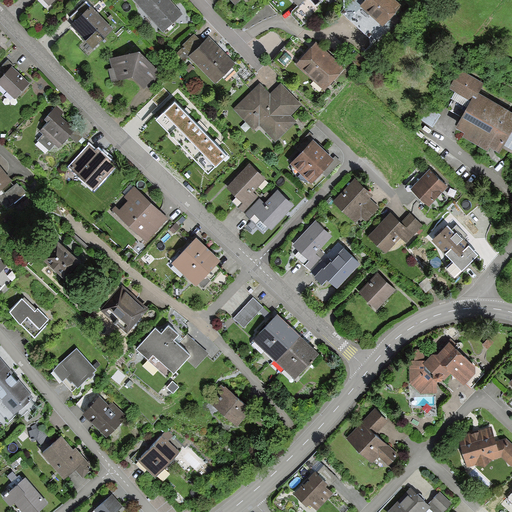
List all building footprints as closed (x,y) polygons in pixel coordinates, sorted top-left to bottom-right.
[(171,22),(180,14),(166,0),(137,0),(149,12),(146,15),(164,34),(174,25),(171,22)] [(290,0),(297,6),(294,21),(299,26),(317,9),(314,5),(318,0),(290,0)] [(383,23),(398,6),(391,0),(368,0),(363,6),(383,23)] [(96,43),(110,29),(83,2),(67,18),(74,24),(72,26),(86,40),(90,36),(96,43)] [(279,34),(264,38),(268,53),(284,49),(279,34)] [(215,81),(232,64),(207,39),(202,44),(192,35),(180,47),(215,81)] [(323,87),(340,69),(313,45),(297,64),(323,87)] [(127,72),(137,74),(150,90),(162,78),(138,48),(109,59),(112,69),(109,70),(112,82),(121,80),(120,74),(127,72)] [(278,60),(284,64),(290,57),(284,53),(278,60)] [(16,95),(27,84),(9,67),(12,64),(6,59),(0,66),(0,85),(7,92),(10,89),(16,95)] [(501,143),(511,148),(511,116),(475,95),(481,84),(465,75),(446,108),(461,117),(457,124),(499,148),(501,143)] [(282,88),(270,99),(259,87),(234,109),(247,123),(257,114),(268,127),(265,130),(273,139),(293,122),(286,115),(297,105),(282,88)] [(187,114),(174,101),(156,119),(169,132),(187,114)] [(58,147),(72,133),(57,118),(61,114),(55,108),(43,119),(47,122),(39,129),(43,134),(37,140),(47,150),(54,143),(58,147)] [(201,127),(187,114),(169,132),(183,145),(201,127)] [(214,141),(201,127),(183,145),(196,159),(214,141)] [(227,154),(214,141),(196,159),(209,172),(227,154)] [(299,172),(321,150),(312,141),(290,163),(299,172)] [(94,185),(112,164),(89,145),(76,162),(82,167),(79,172),(94,185)] [(299,172),(309,182),(331,160),(321,150),(299,172)] [(249,192),(262,178),(249,166),(229,187),(242,199),(235,207),(241,212),(255,197),(249,192)] [(0,202),(5,208),(25,192),(17,182),(11,187),(0,172),(0,202)] [(444,187),(429,172),(422,179),(417,174),(407,184),(427,204),(444,187)] [(335,201),(349,215),(354,210),(364,219),(375,209),(363,198),(369,192),(356,179),(335,201)] [(257,214),(268,226),(290,205),(277,192),(259,209),(254,204),(243,215),(250,221),(257,214)] [(31,202),(27,197),(14,207),(19,212),(31,202)] [(165,217),(158,211),(155,214),(136,197),(120,215),(138,232),(147,223),(154,229),(165,217)] [(399,224),(389,215),(371,234),(386,249),(404,230),(409,235),(419,224),(409,215),(399,224)] [(317,257),(312,253),(328,236),(314,223),(294,244),(301,250),(294,257),(306,269),(317,257)] [(452,260),(444,267),(455,278),(476,256),(446,226),(432,240),(452,260)] [(76,262),(87,250),(66,231),(43,257),(71,283),(84,269),(76,262)] [(185,272),(204,252),(192,241),(174,262),(185,272)] [(336,284),(357,263),(342,249),(329,262),(324,257),(309,272),(317,279),(324,272),(336,284)] [(204,252),(185,272),(197,282),(204,274),(209,279),(220,267),(204,252)] [(372,299),(377,304),(392,289),(377,275),(359,292),(369,302),(372,299)] [(425,292),(434,284),(427,277),(418,284),(425,292)] [(137,317),(144,309),(121,289),(102,310),(116,322),(119,319),(131,329),(140,320),(137,317)] [(242,329),(262,307),(252,297),(231,319),(242,329)] [(10,310),(17,322),(19,324),(17,327),(29,339),(32,337),(33,338),(47,325),(44,322),(47,319),(37,310),(34,312),(20,299),(10,310)] [(339,317),(349,305),(344,301),(334,313),(339,317)] [(268,347),(288,326),(276,315),(248,343),(260,355),(268,347)] [(277,356),(297,335),(288,326),(268,347),(277,356)] [(172,372),(186,356),(155,328),(136,349),(147,359),(152,354),(172,372)] [(297,335),(277,356),(286,365),(307,344),(297,335)] [(439,379),(442,377),(442,374),(448,368),(469,389),(483,374),(464,357),(462,359),(452,350),(454,347),(449,342),(444,347),(446,348),(437,357),(432,357),(427,362),(417,362),(417,377),(414,379),(422,389),(434,389),(434,379),(439,379)] [(307,344),(286,365),(296,375),(317,354),(307,344)] [(51,370),(70,391),(94,370),(75,349),(51,370)] [(0,421),(29,396),(0,361),(0,421)] [(234,424),(248,409),(221,386),(214,394),(218,397),(212,405),(234,424)] [(122,417),(114,409),(111,411),(98,398),(99,398),(91,389),(80,399),(88,408),(84,412),(104,434),(122,417)] [(383,420),(374,411),(347,440),(369,462),(376,455),(386,464),(395,455),(371,432),(383,420)] [(511,443),(507,439),(497,442),(492,427),(459,437),(467,467),(501,458),(511,466),(511,443)] [(146,470),(154,477),(177,453),(166,443),(171,437),(165,432),(134,464),(144,472),(146,470)] [(76,467),(82,474),(89,467),(77,452),(74,454),(59,437),(41,452),(49,462),(52,459),(66,475),(76,467)] [(324,482),(314,472),(294,494),(304,503),(306,500),(314,508),(330,492),(322,485),(324,482)] [(25,511),(34,511),(44,505),(24,479),(2,497),(9,505),(14,502),(22,511),(24,510),(25,511)] [(182,511),(194,502),(183,488),(181,490),(177,484),(164,494),(169,500),(171,498),(182,511)] [(388,511),(421,511),(427,507),(409,490),(388,511)] [(449,504),(437,495),(431,502),(442,511),(449,504)] [(114,511),(119,507),(109,496),(98,507),(102,511),(114,511)]
